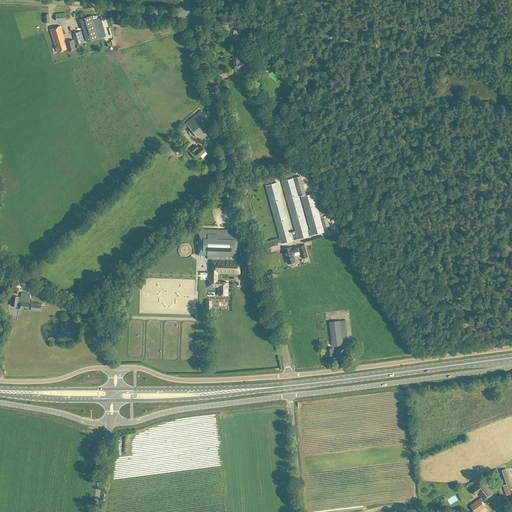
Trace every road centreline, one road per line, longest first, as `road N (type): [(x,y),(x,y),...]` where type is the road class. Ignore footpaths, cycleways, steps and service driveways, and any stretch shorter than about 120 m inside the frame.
road 1 (unclassified): [(289,375),(193,17)]
road 2 (track): [(509,67),(193,17)]
road 3 (primary): [(276,387),(511,358)]
road 4 (unclassified): [(511,368),(289,396)]
road 5 (unclassified): [(289,375),(511,348)]
road 6 (unclassified): [(289,396),(109,423)]
road 7 (unclassified): [(13,0),(193,17)]
road 8 (unclassified): [(115,367),(180,381),(289,375)]
road 9 (primary): [(112,400),(276,387)]
road 10 (primary): [(276,387),(114,389)]
